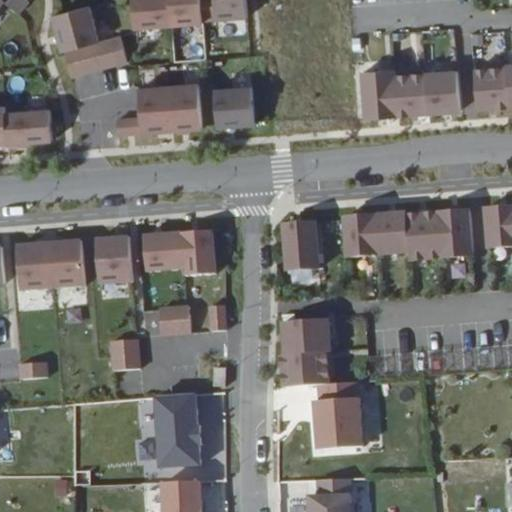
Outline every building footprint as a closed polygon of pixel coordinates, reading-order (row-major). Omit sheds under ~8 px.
[(1,0),(17,13),(28,0),(27,0),(1,0)] [(128,0),(129,25),(246,21),(245,0),(128,0)] [(50,12),(65,78),(127,64),(121,36),(98,41),(89,3),(50,12)] [(511,77),(483,79),(485,119),(511,117),(511,77)] [(403,85),(402,79),(371,81),(374,126),(405,125),(403,85)] [(465,81),(434,83),(436,123),(468,121),(465,81)] [(434,83),(403,85),(405,125),(436,123),(434,83)] [(0,105),(0,145),(52,144),(51,105),(0,105)] [(511,217),(491,219),(493,259),(511,257),(511,217)] [(412,222),(349,225),(352,266),(415,261),(415,270),(477,266),(474,220),(412,224),(412,222)] [(321,230),(288,232),(292,278),(324,276),(321,230)] [(210,239),(180,241),(183,277),(184,284),(214,282),(210,239)] [(180,241),(143,244),(146,280),(183,277),(180,241)] [(128,245),(95,248),(98,293),(132,290),(128,245)] [(80,249),(48,251),(51,296),(84,294),(80,249)] [(48,251),(16,254),(19,299),(51,296),(48,251)] [(226,312),(211,313),(213,338),(228,337),(226,312)] [(190,340),(188,313),(158,316),(160,342),(190,340)] [(322,392),(332,392),(330,360),(334,359),(332,327),(287,330),(289,362),(285,363),(287,395),(322,392)] [(139,377),(136,348),(110,350),(112,380),(139,377)] [(44,369),(17,371),(18,386),(45,384),(44,369)] [(225,371),(224,390),(235,390),(236,371),(225,371)] [(318,408),(321,457),(365,454),(361,390),(332,392),(322,392),(323,408),(318,408)] [(214,511),(213,479),(176,480),(177,511),(214,511)] [(354,511),(354,479),(331,479),(331,495),(322,495),(322,511),(354,511)]
